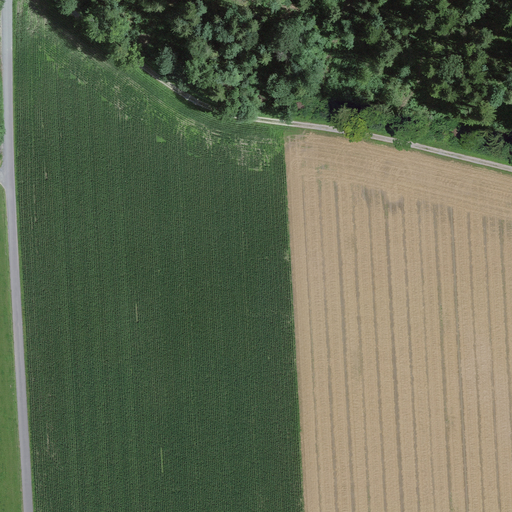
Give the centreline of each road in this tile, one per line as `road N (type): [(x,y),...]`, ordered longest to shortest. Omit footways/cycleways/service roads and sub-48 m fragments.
road 1 (unclassified): [(6,0),(30,511)]
road 2 (track): [(57,0),(206,111),(364,133),(511,171)]
